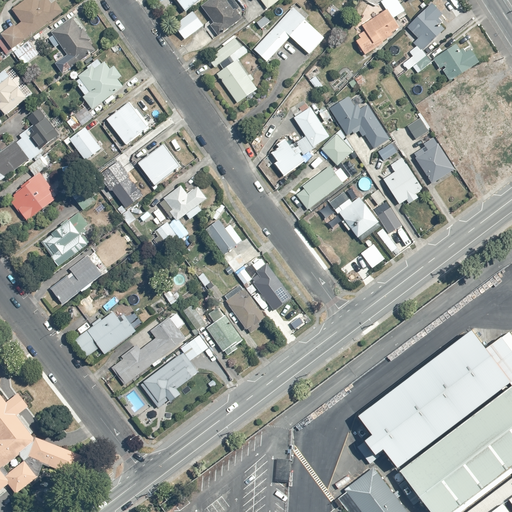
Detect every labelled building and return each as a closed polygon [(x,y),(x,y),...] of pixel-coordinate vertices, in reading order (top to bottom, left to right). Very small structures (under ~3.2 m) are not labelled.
[(28,38),(64,10),(55,0),(24,0),(12,9),(20,20),(1,34),(13,50),(28,38)] [(177,0),(186,11),(199,0),(177,0)] [(239,20),(222,0),(209,0),(199,9),(212,24),(209,27),(218,38),(239,20)] [(260,0),(268,9),(279,0),(260,0)] [(392,33),(399,29),(392,19),(397,16),(400,20),(408,15),(405,10),(399,1),(400,0),(383,0),(381,2),(386,9),(361,25),(365,31),(359,35),(360,38),(356,41),(365,55),(394,36),(392,33)] [(417,39),(413,42),(416,46),(409,52),(412,55),(402,64),(408,70),(425,55),(422,51),(447,30),(437,19),(443,14),(433,3),(406,27),(417,39)] [(325,37),(293,8),(254,49),(267,62),(291,36),(309,54),(325,37)] [(204,25),(193,11),(174,25),(185,39),(204,25)] [(68,53),(59,61),(54,65),(63,75),(98,47),(96,46),(72,15),(51,32),(68,53)] [(271,22),(265,15),(256,23),(262,30),(271,22)] [(219,65),(223,70),(217,74),(238,104),(258,90),(237,60),(245,55),(240,48),(241,47),(233,36),(226,41),(227,43),(207,57),(215,68),(219,65)] [(41,61),(37,57),(40,54),(28,38),(13,50),(11,51),(24,67),(27,64),(31,69),(41,61)] [(462,52),(456,43),(433,59),(440,70),(449,82),(480,61),(470,46),(462,52)] [(86,67),(87,69),(78,76),(81,81),(77,84),(85,95),(83,97),(93,109),(123,86),(118,79),(122,76),(114,66),(111,69),(104,60),(100,62),(97,58),(86,67)] [(10,64),(5,69),(0,72),(0,102),(1,104),(0,104),(0,107),(6,115),(28,97),(34,93),(10,64)] [(324,85),(313,72),(308,77),(318,90),(324,85)] [(368,105),(364,108),(360,101),(355,105),(349,96),(330,108),(348,136),(359,129),(368,143),(362,146),(367,154),(391,139),(368,105)] [(145,130),(127,106),(105,123),(123,147),(145,130)] [(86,107),(73,116),(66,121),(73,131),(80,126),(81,127),(94,117),(86,107)] [(294,118),(305,134),(294,141),(304,156),(317,148),(316,146),(330,136),(310,107),(294,118)] [(0,181),(42,152),(41,149),(60,136),(40,108),(28,116),(34,124),(19,135),(21,137),(0,152),(0,181)] [(421,113),(405,124),(416,140),(432,129),(421,113)] [(69,136),(64,141),(81,163),(101,148),(85,127),(71,138),(69,136)] [(353,151),(337,134),(321,148),(337,166),(353,151)] [(454,169),(433,137),(424,144),(428,150),(416,158),(432,183),(454,169)] [(304,160),(287,138),(277,145),(279,147),(272,152),(279,161),(276,163),(285,175),(304,160)] [(399,151),(393,142),(378,152),(384,161),(399,151)] [(177,169),(162,149),(137,167),(152,187),(177,169)] [(52,162),(46,154),(29,167),(34,175),(52,162)] [(402,157),(390,165),(384,168),(389,175),(383,179),(400,205),(407,201),(409,204),(425,193),(402,157)] [(119,161),(101,173),(96,177),(108,194),(113,190),(126,208),(143,196),(119,161)] [(335,172),(329,165),(294,192),(308,209),(349,178),(341,168),(335,172)] [(59,196),(40,173),(9,197),(27,221),(59,196)] [(85,184),(72,193),(84,210),(97,200),(85,184)] [(186,214),(190,219),(202,210),(198,205),(207,198),(198,187),(188,195),(181,186),(159,203),(168,214),(172,219),(174,217),(176,219),(169,224),(167,222),(155,232),(158,236),(154,239),(163,252),(188,233),(178,220),(186,214)] [(386,200),(378,189),(370,195),(378,205),(386,200)] [(321,226),(339,212),(359,238),(379,222),(360,197),(352,203),(349,200),(343,192),(312,216),(321,226)] [(144,211),(138,203),(133,207),(139,215),(144,211)] [(403,225),(390,207),(377,216),(390,234),(403,225)] [(121,208),(118,211),(124,220),(117,225),(125,237),(133,231),(128,225),(136,219),(130,212),(126,215),(121,208)] [(80,212),(69,219),(41,240),(60,266),(88,245),(82,237),(89,231),(87,228),(95,222),(89,214),(84,217),(80,212)] [(224,254),(224,255),(243,242),(243,241),(231,224),(225,228),(219,220),(206,229),(224,254)] [(398,248),(393,242),(383,228),(377,232),(391,252),(398,248)] [(268,264),(265,266),(252,248),(241,257),(234,248),(224,255),(224,256),(244,284),(251,280),(273,311),(292,298),(268,264)] [(103,274),(86,252),(68,266),(72,272),(51,288),(63,304),(103,274)] [(204,272),(198,276),(209,291),(214,286),(204,272)] [(266,317),(242,285),(224,299),(250,334),(257,329),(255,326),(266,317)] [(168,308),(182,297),(173,286),(159,297),(168,308)] [(200,302),(185,314),(197,329),(212,318),(200,302)] [(126,308),(123,303),(75,339),(88,356),(100,347),(105,354),(143,325),(129,306),(126,308)] [(184,323),(176,312),(151,331),(157,338),(140,350),(137,345),(112,364),(126,384),(185,339),(178,328),(184,323)] [(242,339),(225,315),(207,327),(224,352),(242,339)] [(208,347),(199,334),(180,349),(183,352),(190,361),(208,347)] [(466,339),(352,424),(418,511),(455,511),(506,474),(511,469),(511,349),(503,338),(479,356),(466,339)] [(198,372),(190,361),(183,352),(140,384),(147,392),(152,399),(159,408),(169,400),(171,401),(181,394),(177,389),(198,372)] [(0,491),(8,485),(15,494),(38,477),(42,465),(50,468),(74,477),(82,456),(34,438),(16,416),(28,407),(18,394),(6,403),(0,394),(0,491)] [(146,404),(135,413),(142,422),(153,414),(146,404)] [(289,482),(290,459),(276,458),(275,481),(289,482)] [(497,511),(504,507),(511,501),(511,469),(506,474),(511,480),(468,511),(497,511)] [(395,511),(368,476),(333,502),(340,511),(395,511)]
